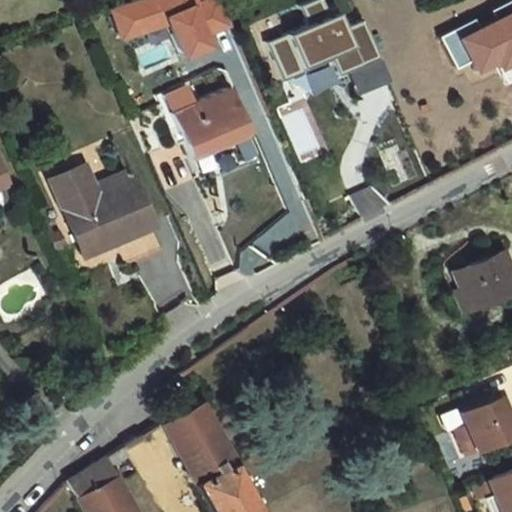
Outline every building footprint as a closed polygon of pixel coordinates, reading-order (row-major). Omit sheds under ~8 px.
[(470,23),(465,25),(477,56),(496,50),(511,43),(511,42),(511,3),(498,10),(495,4),(468,17),(470,23)] [(353,47),(338,18),(296,40),(312,69),(353,47)] [(500,60),(496,50),(477,56),(465,25),(457,29),(473,70),(500,60)] [(183,138),(204,185),(260,163),(240,115),(183,138)] [(0,178),(0,215),(14,210),(0,178)] [(128,295),(165,280),(130,200),(96,216),(101,229),(75,240),(93,282),(118,272),(128,295)] [(511,295),(511,266),(508,256),(461,275),(476,311),(511,295)] [(500,400),(461,416),(467,431),(458,435),(468,458),(511,438),(511,413),(511,412),(506,414),(500,400)] [(250,511),(206,433),(165,460),(194,511),(250,511)] [(497,489),(492,491),(497,502),(493,504),(494,507),(490,509),(491,511),(511,511),(511,481),(496,488),(497,489)] [(126,483),(81,511),(132,511),(135,511),(130,504),(126,506),(121,497),(129,491),(126,483)]
